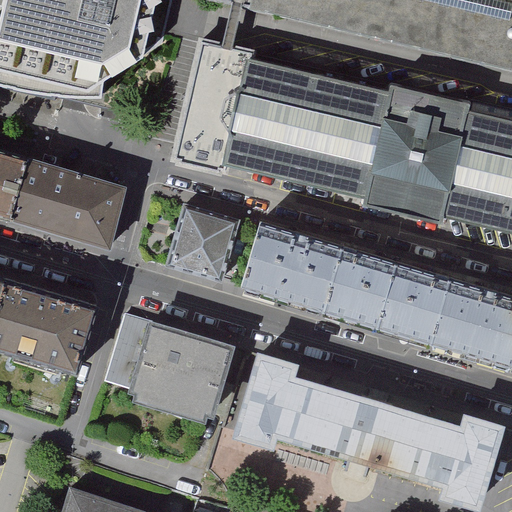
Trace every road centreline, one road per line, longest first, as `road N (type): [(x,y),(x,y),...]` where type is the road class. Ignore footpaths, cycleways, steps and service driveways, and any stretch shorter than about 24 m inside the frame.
road 1 (residential): [(511,393),(0,240)]
road 2 (residential): [(511,261),(0,119)]
road 3 (residential): [(0,419),(200,485)]
